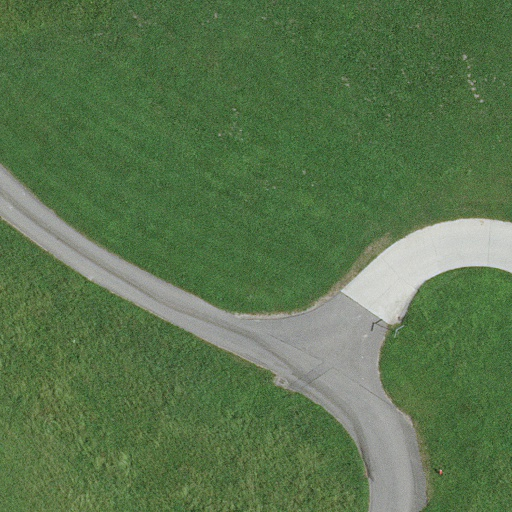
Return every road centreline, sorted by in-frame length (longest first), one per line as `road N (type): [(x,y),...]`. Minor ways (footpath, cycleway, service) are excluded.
road 1 (track): [(310,374),(150,293),(0,191)]
road 2 (track): [(511,246),(470,242),(415,259),(310,374)]
road 3 (track): [(388,511),(382,443),(345,398),(310,374)]
